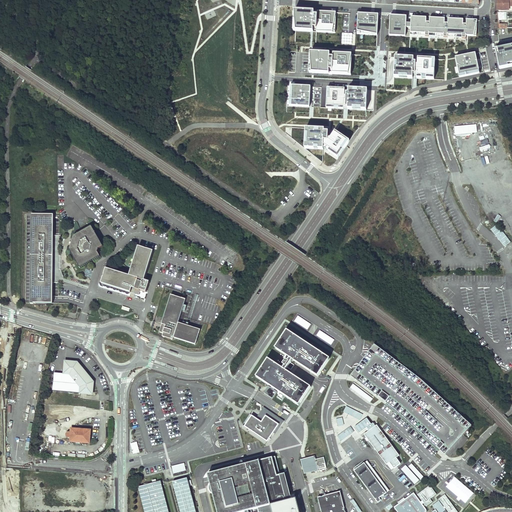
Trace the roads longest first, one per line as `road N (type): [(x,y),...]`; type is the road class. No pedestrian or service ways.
road 1 (tertiary): [(135,363),(186,376),(215,370),(382,135),(422,111),(511,101)]
road 2 (tertiary): [(331,184),(218,348),(184,353),(139,337)]
road 3 (unknown): [(354,356),(447,431),(451,423),(419,392),(362,354)]
road 4 (tertiary): [(511,77),(398,106),(370,127),(331,184)]
road 5 (residential): [(383,7),(380,84),(266,77)]
road 6 (residential): [(266,77),(261,109),(268,133),(331,184)]
